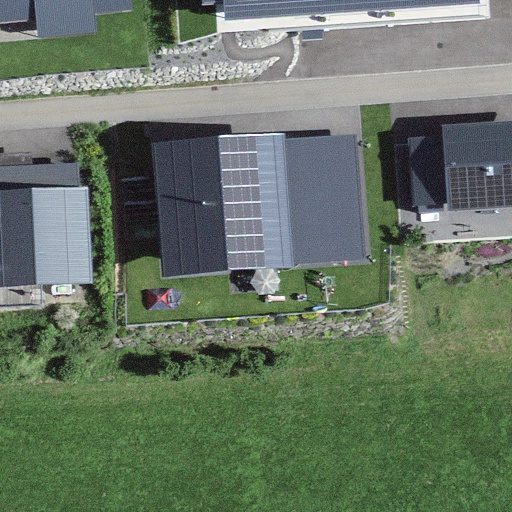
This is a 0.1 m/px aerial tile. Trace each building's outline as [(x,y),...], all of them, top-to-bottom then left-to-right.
[(0,0),(0,14),(119,3),(119,0),(0,0)] [(486,0),(172,0),(175,39),(488,16),(486,0)] [(511,135),(448,139),(451,203),(511,200),(511,135)] [(355,149),(170,163),(178,265),(363,251),(355,149)] [(76,169),(0,172),(0,306),(39,305),(37,275),(80,273),(76,169)]
